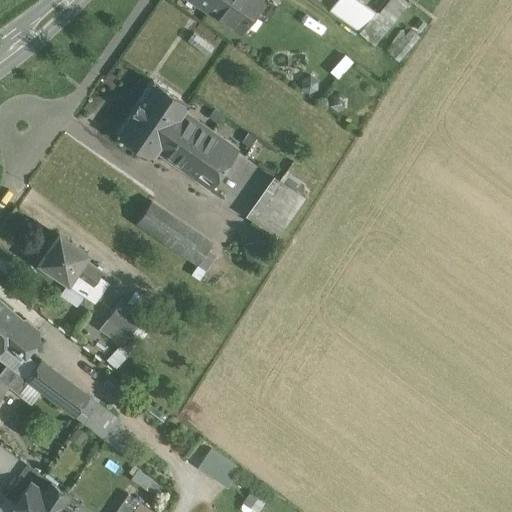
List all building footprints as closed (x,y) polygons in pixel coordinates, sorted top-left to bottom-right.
[(260,0),(192,0),(239,32),(260,0)] [(368,7),(358,0),(337,0),(330,9),(355,26),(368,7)] [(375,12),(359,31),(373,42),(388,23),(375,12)] [(410,29),(389,54),(398,61),(419,36),(410,29)] [(345,55),(329,71),(337,79),(353,63),(345,55)] [(153,80),(117,133),(152,157),(157,151),(162,154),(177,132),(172,128),(183,112),(188,105),(153,80)] [(236,149),(183,112),(172,128),(177,132),(162,154),(209,188),(236,149)] [(281,178),(308,194),(319,175),(292,160),(281,178)] [(274,175),(248,211),(277,232),(303,195),(274,175)] [(212,242),(151,200),(136,222),(197,264),(212,242)] [(59,234),(39,262),(68,282),(84,259),(88,253),(59,234)] [(84,259),(68,282),(86,294),(102,271),(84,259)] [(143,315),(120,299),(106,318),(129,334),(143,315)] [(22,319),(0,300),(0,348),(5,343),(15,357),(21,350),(25,354),(39,338),(39,329),(26,319),(22,319)] [(129,334),(106,318),(99,329),(122,345),(129,334)] [(5,343),(0,348),(0,357),(26,379),(37,365),(25,354),(21,350),(15,357),(5,343)] [(88,395),(41,359),(37,365),(26,379),(73,415),(88,395)] [(28,381),(6,364),(0,371),(0,379),(18,394),(28,381)] [(88,395),(73,415),(105,439),(120,419),(88,395)] [(169,434),(155,453),(167,463),(182,444),(169,434)] [(210,444),(197,465),(226,484),(240,464),(210,444)] [(44,492),(29,482),(9,511),(51,511),(59,502),(60,503),(67,493),(51,482),(44,492)] [(257,509),(264,498),(250,488),(243,500),(257,509)] [(127,492),(113,511),(133,511),(140,501),(127,492)] [(73,511),(60,503),(59,502),(51,511),(73,511)]
